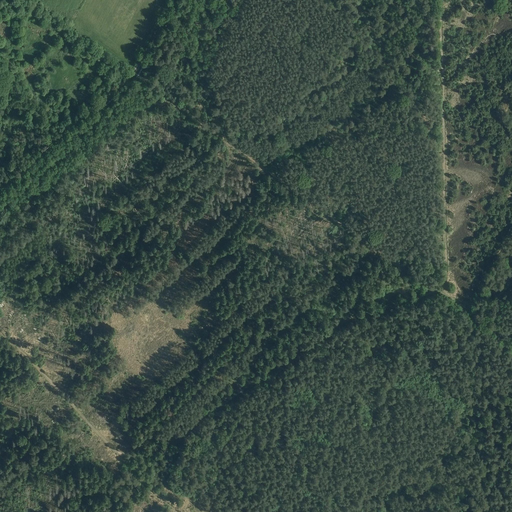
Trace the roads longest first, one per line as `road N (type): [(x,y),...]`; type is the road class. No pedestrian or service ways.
road 1 (track): [(138,74),(440,292)]
road 2 (track): [(448,297),(440,0)]
road 3 (track): [(174,0),(136,69),(0,189)]
